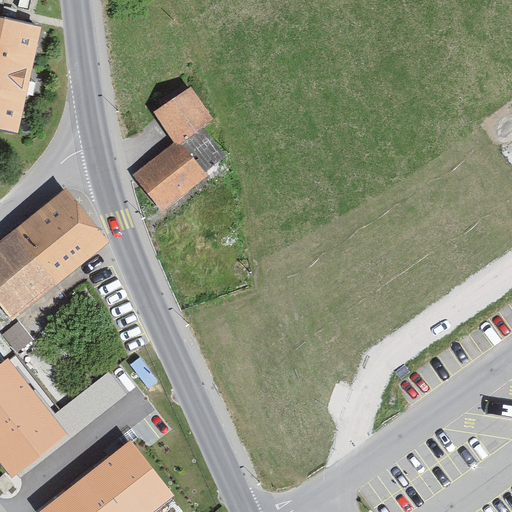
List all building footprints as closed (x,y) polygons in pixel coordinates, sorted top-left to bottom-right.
[(46,29),(0,19),(0,130),(22,136),(46,29)] [(225,158),(204,131),(214,124),(189,91),(160,113),(183,143),(139,176),(162,206),(225,158)] [(104,240),(66,194),(0,246),(0,296),(14,313),(104,240)] [(4,332),(16,350),(33,339),(21,321),(4,332)] [(63,434),(8,363),(0,368),(0,457),(13,474),(63,434)] [(71,425),(128,394),(115,371),(59,402),(71,425)] [(147,511),(170,495),(130,444),(43,511),(147,511)]
